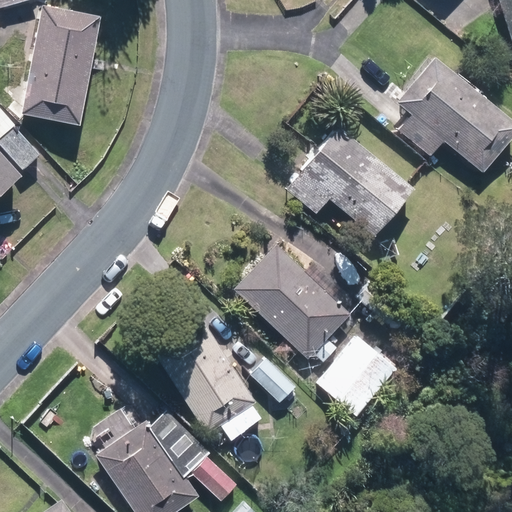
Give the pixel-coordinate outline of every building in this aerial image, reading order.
[(511,0),(500,0),(511,35),(511,0)] [(81,119),(101,12),(44,2),(24,109),(81,119)] [(511,131),(511,116),(435,54),(399,99),(414,111),(400,128),(430,152),(443,135),(483,167),(511,131)] [(414,184),(338,123),(287,185),(318,209),(329,196),(375,232),(414,184)] [(0,189),(21,170),(0,147),(0,189)] [(276,243),(234,286),(307,354),(348,311),(276,243)] [(383,267),(355,293),(385,325),(412,299),(383,267)] [(254,400),(204,320),(155,349),(206,430),(211,427),(221,443),(242,430),(232,414),(254,400)] [(395,364),(358,333),(319,380),(356,410),(395,364)] [(250,371),(279,401),(295,385),(246,335),(233,348),(253,368),(250,371)] [(166,511),(196,492),(146,419),(98,452),(139,511),(166,511)] [(72,511),(63,498),(41,511),(72,511)]
